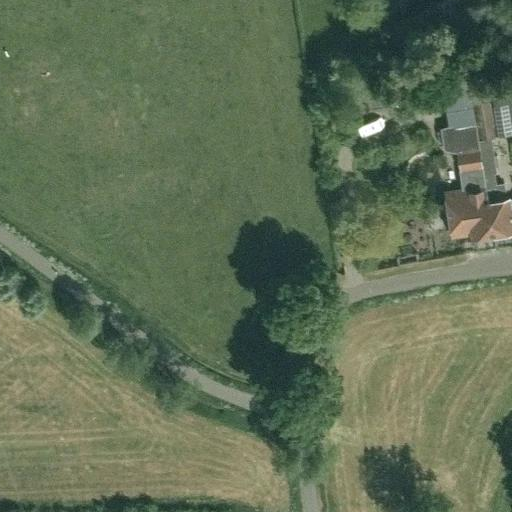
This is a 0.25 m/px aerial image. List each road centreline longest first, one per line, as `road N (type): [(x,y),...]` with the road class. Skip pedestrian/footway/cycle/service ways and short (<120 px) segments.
road 1 (unclassified): [(293,410),(261,408),(188,374),(0,231)]
road 2 (unclassified): [(293,410),(291,347),(320,311),(388,286),(511,268)]
